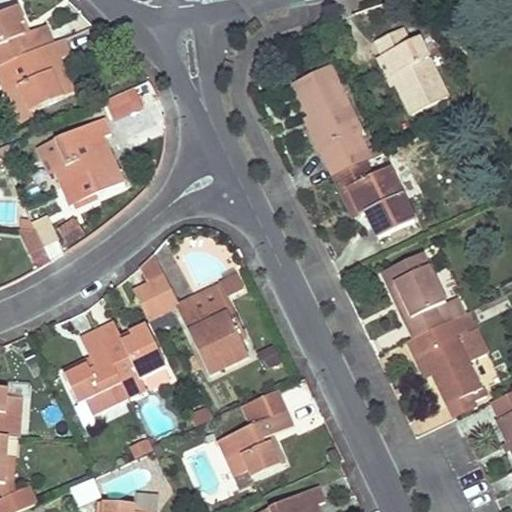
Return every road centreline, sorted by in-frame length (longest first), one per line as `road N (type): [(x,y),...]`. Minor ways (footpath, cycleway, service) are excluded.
road 1 (residential): [(233,166),(400,511)]
road 2 (residential): [(0,316),(58,289),(188,190),(233,166)]
road 3 (residential): [(157,18),(161,50),(212,125)]
